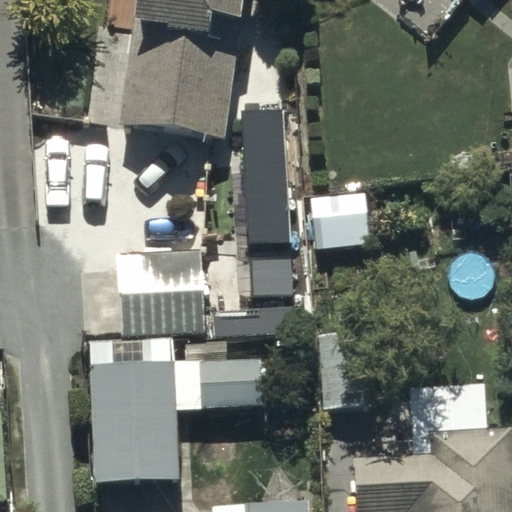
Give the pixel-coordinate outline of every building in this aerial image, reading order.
[(129,0),(125,20),(111,124),(223,139),(241,0),(129,0)] [(282,109),(241,111),(251,307),(213,309),(214,336),(293,332),(282,109)] [(198,245),(113,249),(117,334),(202,330),(198,245)] [(371,331),(316,332),(318,409),(372,408),(371,331)] [(151,338),(86,340),(89,484),(176,481),(173,358),(151,359),(151,338)] [(225,341),(181,339),(180,364),(197,364),(195,406),(258,409),(260,359),(224,358),(225,341)] [(353,511),(511,511),(511,427),(466,429),(465,401),(430,402),(431,429),(429,429),(430,450),(352,453),(353,511)] [(309,511),(309,496),(242,499),(242,511),(210,511),(309,511)]
